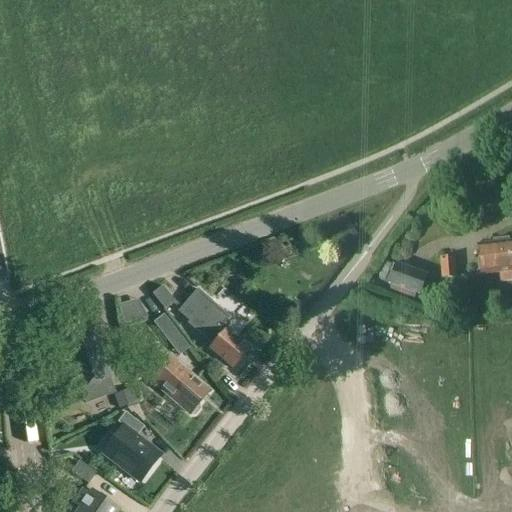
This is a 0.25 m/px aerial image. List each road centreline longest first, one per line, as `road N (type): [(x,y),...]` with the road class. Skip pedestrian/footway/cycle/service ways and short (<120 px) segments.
road 1 (residential): [(4,319),(410,169),(511,114)]
road 2 (residential): [(160,511),(366,252)]
road 3 (residential): [(34,511),(4,319)]
